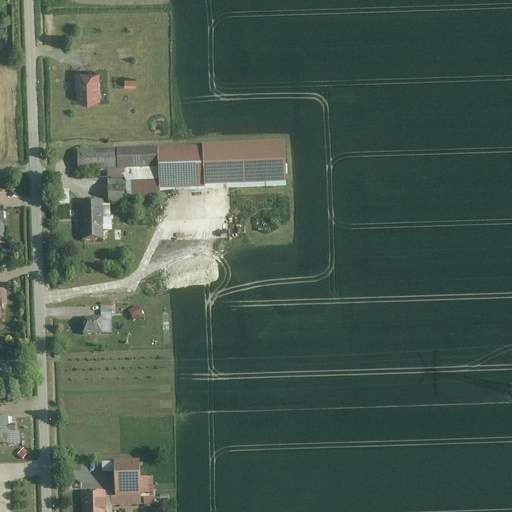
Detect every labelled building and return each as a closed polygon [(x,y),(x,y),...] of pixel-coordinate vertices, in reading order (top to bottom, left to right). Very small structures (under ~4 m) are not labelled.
[(79,74),(79,102),(99,101),(98,74),(79,74)] [(286,146),(78,152),(78,175),(99,174),(100,183),(108,183),(108,205),(128,204),(128,201),(160,200),(159,190),(287,186),(286,146)] [(69,205),(69,193),(57,193),(57,205),(69,205)] [(273,196),(238,198),(238,206),(274,204),(273,196)] [(81,204),(82,243),(104,242),(103,203),(81,204)] [(83,320),(83,336),(102,335),(101,322),(111,321),(110,308),(101,308),(101,320),(83,320)] [(0,363),(0,382),(1,382),(10,382),(9,364),(0,363)] [(13,420),(0,420),(0,447),(14,447),(13,420)] [(111,499),(111,507),(140,507),(140,491),(152,491),(152,479),(140,479),(140,462),(101,463),(101,474),(113,474),(114,499),(111,499)] [(105,511),(105,493),(81,494),(82,511),(105,511)] [(154,497),(143,498),(143,506),(154,505),(154,497)]
